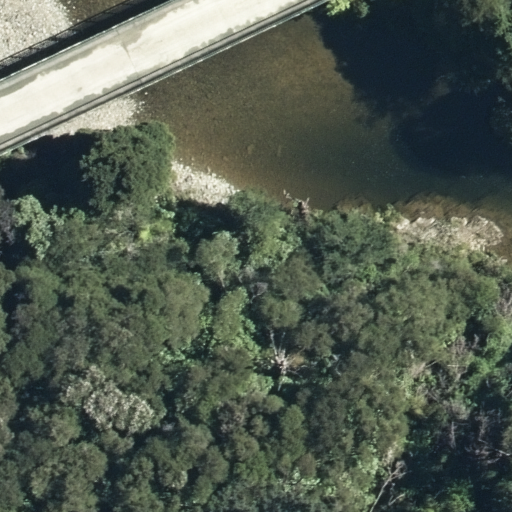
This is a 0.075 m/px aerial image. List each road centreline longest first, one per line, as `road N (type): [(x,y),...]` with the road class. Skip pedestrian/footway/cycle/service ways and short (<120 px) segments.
road 1 (unclassified): [(230,0),(0,111)]
road 2 (track): [(167,511),(0,416)]
